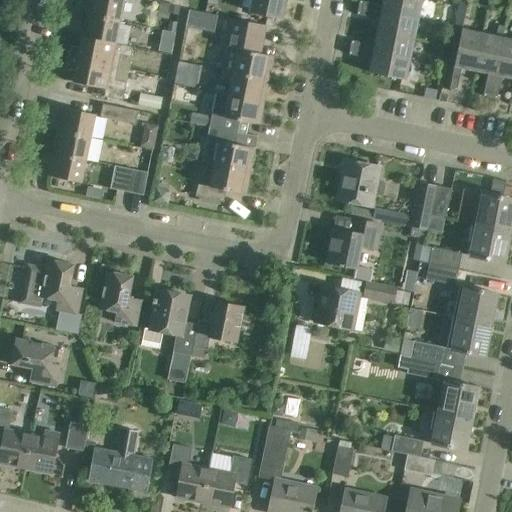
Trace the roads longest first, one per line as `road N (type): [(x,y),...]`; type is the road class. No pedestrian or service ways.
road 1 (residential): [(0,199),(278,252),(290,230),(312,115)]
road 2 (residential): [(511,158),(312,115)]
road 3 (unclassified): [(0,180),(35,0)]
road 4 (residential): [(483,511),(511,374)]
